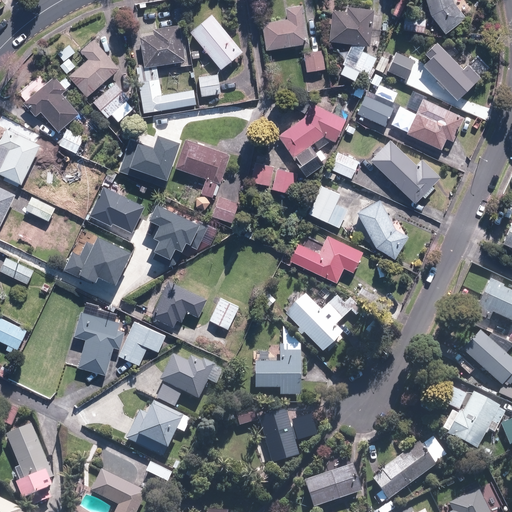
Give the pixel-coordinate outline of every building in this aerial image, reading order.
[(399,16),(408,0),(398,0),(392,12),(399,16)] [(454,3),(453,0),(426,0),(431,13),(445,34),(467,21),(454,3)] [(303,5),(286,7),(288,18),(262,22),(267,50),(309,43),(303,5)] [(375,9),(348,6),(347,11),(333,9),(329,41),(370,46),(375,9)] [(243,51),(212,13),(190,31),(221,68),(243,51)] [(407,16),(405,29),(423,32),(425,19),(407,16)] [(180,24),(154,28),(154,33),(140,35),(145,67),(186,60),(180,24)] [(95,38),(82,49),(89,58),(69,75),(87,97),(120,68),(95,38)] [(464,68),(438,42),(426,53),(430,58),(423,65),(457,100),(481,77),(468,64),(464,68)] [(304,52),(307,71),(325,68),(322,49),(304,52)] [(369,74),(377,57),(363,51),(355,67),(369,74)] [(414,60),(396,52),(388,70),(406,78),(414,60)] [(390,59),(382,55),(376,69),(383,72),(390,59)] [(75,66),(69,58),(60,65),(66,73),(75,66)] [(383,77),(375,73),(371,83),(378,86),(383,77)] [(202,95),(221,92),(218,74),(200,76),(202,95)] [(55,75),(24,102),(36,115),(41,111),(59,131),(80,113),(63,93),(67,89),(55,75)] [(194,89),(162,94),(160,77),(139,81),(144,112),(197,104),(194,89)] [(369,82),(361,79),(354,95),(362,98),(369,82)] [(116,81),(94,101),(108,116),(112,113),(119,121),(133,108),(126,100),(130,96),(116,81)] [(393,107),(365,95),(357,113),(386,125),(393,107)] [(464,116),(423,98),(407,133),(442,149),(446,138),(453,141),(464,116)] [(312,102),(305,116),(278,135),(306,176),(325,163),(311,144),(314,142),(319,149),(332,140),(335,141),(346,118),(312,102)] [(41,144),(7,128),(0,142),(0,143),(9,148),(0,167),(0,172),(22,183),(41,144)] [(68,128),(60,144),(76,152),(84,136),(68,128)] [(129,141),(119,171),(165,186),(179,143),(159,137),(154,150),(129,141)] [(202,193),(212,197),(218,182),(221,183),(231,153),(186,137),(175,167),(207,178),(202,193)] [(416,203),(441,176),(422,158),(416,163),(390,139),(370,159),(416,203)] [(76,152),(60,144),(56,153),(72,161),(76,152)] [(359,160),(338,151),(330,169),(352,178),(359,160)] [(274,166),(256,162),(252,179),(271,184),(274,166)] [(298,172),(277,168),(273,188),(294,192),(298,172)] [(0,228),(17,194),(0,185),(0,228)] [(341,194),(321,185),(309,213),(329,222),(341,194)] [(144,207),(104,187),(90,216),(111,225),(112,223),(132,233),(144,207)] [(56,207),(32,195),(25,208),(50,220),(56,207)] [(240,202),(220,196),(214,217),(233,223),(240,202)] [(408,236),(396,228),(380,199),(358,211),(375,246),(395,257),(408,236)] [(296,204),(291,215),(302,220),(307,209),(296,204)] [(348,209),(337,204),(329,222),(340,227),(348,209)] [(206,229),(157,206),(150,221),(160,226),(154,238),(161,241),(155,252),(170,259),(175,248),(182,251),(186,243),(197,248),(206,229)] [(511,245),(511,218),(502,241),(511,245)] [(355,272),(365,250),(327,234),(320,251),(298,242),(289,263),(336,284),(344,267),(355,272)] [(98,277),(115,285),(130,253),(98,237),(94,246),(87,243),(80,257),(73,253),(64,271),(80,278),(80,277),(95,284),(98,277)] [(34,269),(8,256),(0,271),(27,284),(34,269)] [(170,279),(152,315),(173,326),(177,319),(181,321),(187,310),(199,316),(208,299),(170,279)] [(511,321),(511,291),(503,287),(504,285),(491,280),(476,313),(489,319),(493,312),(511,321)] [(349,310),(335,296),(322,309),(307,294),(286,314),(324,351),(344,332),(336,324),(349,310)] [(240,306),(220,297),(210,320),(222,325),(229,329),(240,306)] [(402,308),(383,299),(378,309),(397,319),(402,308)] [(118,328),(120,321),(82,310),(75,335),(86,338),(78,366),(106,373),(113,346),(119,348),(124,330),(118,328)] [(27,330),(0,316),(0,340),(18,349),(27,330)] [(167,335),(135,320),(118,354),(139,364),(148,348),(159,353),(167,335)] [(205,328),(181,330),(178,336),(218,355),(226,338),(205,328)] [(511,382),(511,358),(481,331),(463,350),(502,385),(505,381),(509,385),(511,382)] [(280,395),(302,395),(302,344),(280,344),(280,361),(255,361),(255,388),(280,388),(280,395)] [(165,382),(157,397),(176,406),(183,391),(199,399),(216,364),(203,358),(202,361),(190,355),(189,359),(174,352),(161,380),(165,382)] [(459,409),(467,393),(451,386),(444,402),(459,409)] [(501,405),(473,391),(462,412),(459,410),(458,412),(452,409),(442,428),(449,431),(448,433),(477,449),(488,429),(495,432),(506,411),(499,408),(501,405)] [(20,409),(0,399),(0,419),(13,425),(20,409)] [(126,438),(164,456),(185,415),(154,400),(148,412),(140,409),(126,438)] [(239,425),(259,419),(254,404),(235,410),(239,425)] [(286,407),(258,416),(273,462),(300,454),(286,407)] [(311,414),(292,420),(298,440),(317,434),(311,414)] [(511,418),(501,423),(510,444),(511,442),(511,418)] [(32,423),(7,433),(20,465),(15,467),(21,480),(16,482),(23,498),(53,486),(50,478),(54,477),(32,423)] [(420,440),(382,468),(383,470),(372,478),(388,499),(437,464),(435,462),(446,453),(433,436),(422,444),(420,440)] [(354,464),(305,480),(313,507),(363,491),(354,464)] [(136,511),(148,490),(102,467),(91,489),(119,503),(114,511),(136,511)] [(490,511),(479,488),(449,503),(453,510),(450,511),(449,511),(490,511)] [(363,511),(357,494),(339,500),(343,511),(363,511)] [(24,508),(1,497),(0,498),(0,511),(23,511),(22,511),(24,508)] [(388,511),(395,508),(391,500),(377,509),(379,511),(388,511)]
